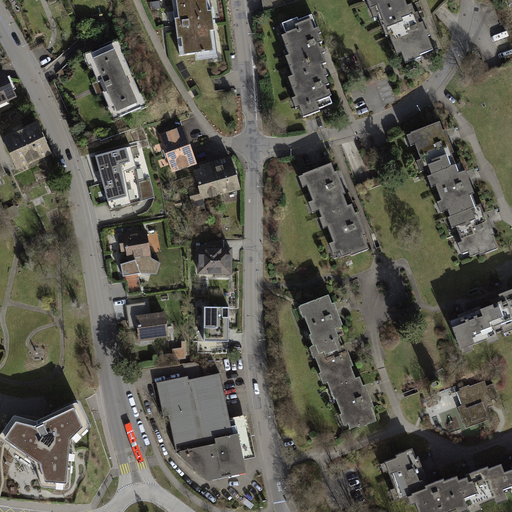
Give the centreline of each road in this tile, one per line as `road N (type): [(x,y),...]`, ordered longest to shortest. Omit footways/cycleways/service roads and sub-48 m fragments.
road 1 (tertiary): [(0,25),(36,89),(75,191),(140,491)]
road 2 (tertiary): [(253,145),(252,334),(283,511)]
road 3 (residential): [(253,145),(334,135),(412,102),(451,59),(467,0)]
road 4 (residential): [(253,145),(209,130),(137,0)]
road 5 (tertiary): [(239,0),(253,145)]
